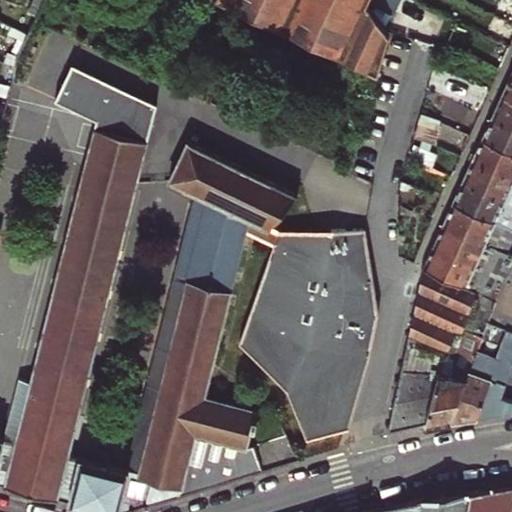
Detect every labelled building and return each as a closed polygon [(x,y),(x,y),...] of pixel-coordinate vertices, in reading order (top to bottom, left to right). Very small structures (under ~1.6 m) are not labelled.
[(226,0),(355,59),(375,68),(388,29),(365,0),(226,0)] [(128,465),(71,453),(158,103),(74,64),(59,98),(99,117),(18,440),(0,434),(0,483),(112,511),(123,511),(297,458),(275,406),(272,399),(252,407),(204,394),(225,309),(246,228),(248,218),(268,228),(295,193),(191,140),(171,180),(197,193),(128,465)] [(511,73),(510,72),(501,93),(511,98),(511,73)] [(490,115),(511,124),(511,98),(501,93),(490,115)] [(511,124),(490,115),(481,136),(511,150),(511,124)] [(471,157),(511,175),(511,150),(481,136),(471,157)] [(511,175),(471,157),(461,180),(511,202),(511,175)] [(511,202),(461,180),(451,201),(511,228),(511,202)] [(511,233),(511,230),(511,228),(451,201),(442,222),(496,244),(502,229),(511,233)] [(248,218),(246,228),(277,242),(241,342),(290,386),(310,432),(350,423),(370,357),(380,310),(367,228),(277,232),(268,228),(248,218)] [(442,222),(421,266),(494,298),(502,278),(511,256),(511,251),(505,248),(496,244),(442,222)] [(511,256),(502,278),(511,282),(511,256)] [(385,431),(452,415),(488,314),(494,298),(421,266),(385,431)] [(494,298),(511,307),(511,282),(502,278),(494,298)] [(511,307),(494,298),(488,314),(511,324),(511,307)] [(506,376),(510,364),(511,359),(511,324),(488,314),(452,415),(511,407),(511,391),(501,387),(506,376)] [(511,377),(506,376),(501,387),(511,391),(511,377)] [(511,511),(511,484),(417,496),(383,505),(384,511),(511,511)]
